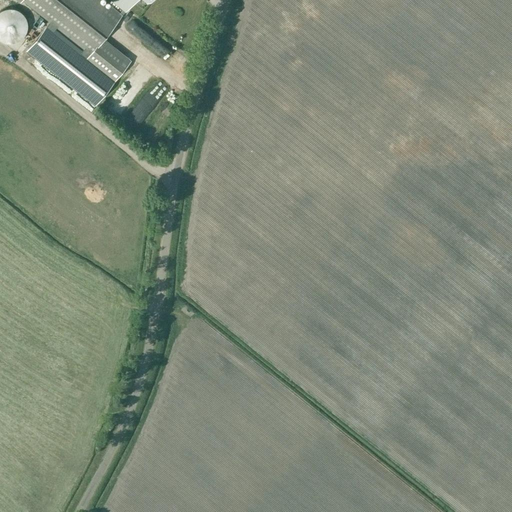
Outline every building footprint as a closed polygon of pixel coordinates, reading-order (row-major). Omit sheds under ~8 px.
[(23,0),(90,53),(86,58),(114,80),(130,60),(103,38),(122,14),(103,0),(23,0)] [(116,0),(128,9),(134,0),(150,0),(151,1),(151,0),(116,0)] [(0,38),(1,40),(4,41),(6,42),(9,43),(12,43),(15,42),(18,41),(20,40),(23,38),(24,36),(26,33),(27,31),(28,28),(28,25),(28,22),(27,20),(26,17),(24,15),(22,12),(20,11),(18,9),(15,8),(12,8),(9,8),(6,8),(4,9),(1,11),(0,11),(0,38)] [(140,26),(131,34),(143,48),(158,55),(162,60),(175,67),(177,64),(181,57),(173,53),(171,50),(167,48),(157,37),(145,31),(140,26)] [(226,35),(223,46),(231,48),(234,37),(226,35)] [(122,118),(148,72),(135,65),(109,111),(122,118)] [(81,83),(88,89),(96,78),(89,73),(81,83)] [(154,83),(135,111),(131,107),(121,121),(138,132),(167,91),(154,83)]
